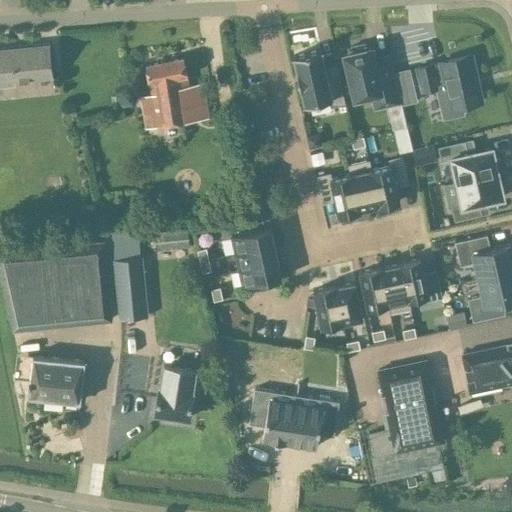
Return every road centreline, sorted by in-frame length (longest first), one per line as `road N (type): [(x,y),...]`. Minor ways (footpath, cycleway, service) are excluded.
road 1 (residential): [(259,3),(316,253)]
road 2 (residential): [(18,21),(259,3)]
